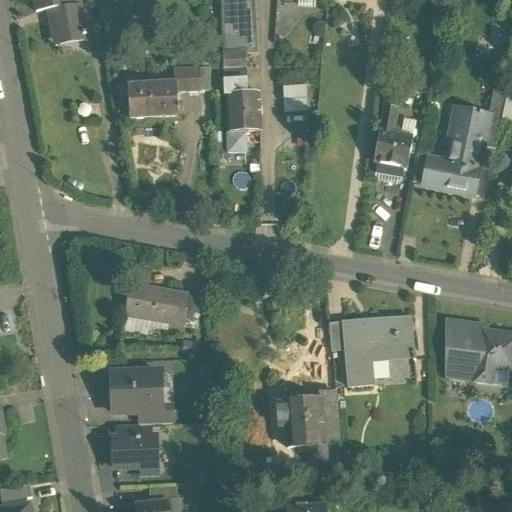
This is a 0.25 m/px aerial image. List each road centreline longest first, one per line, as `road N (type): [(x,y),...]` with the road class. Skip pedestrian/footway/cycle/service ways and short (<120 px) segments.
road 1 (residential): [(511,302),(119,229),(29,220)]
road 2 (tertiary): [(29,220),(80,511)]
road 3 (tertiary): [(0,69),(29,220)]
